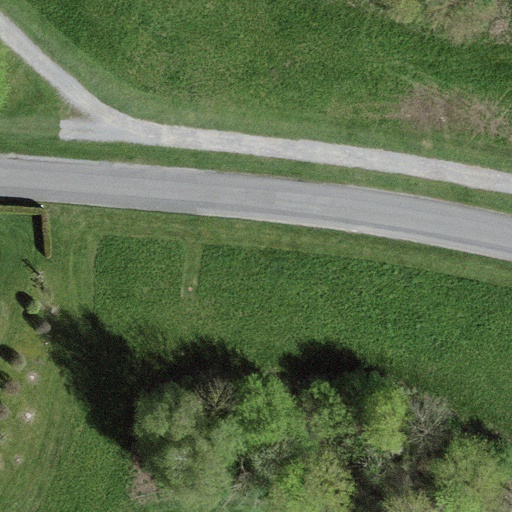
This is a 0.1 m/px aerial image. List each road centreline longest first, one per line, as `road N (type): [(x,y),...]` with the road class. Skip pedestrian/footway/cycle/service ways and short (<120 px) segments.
road 1 (track): [(511,196),(94,135),(0,51)]
road 2 (unclassified): [(511,246),(265,200),(0,188)]
